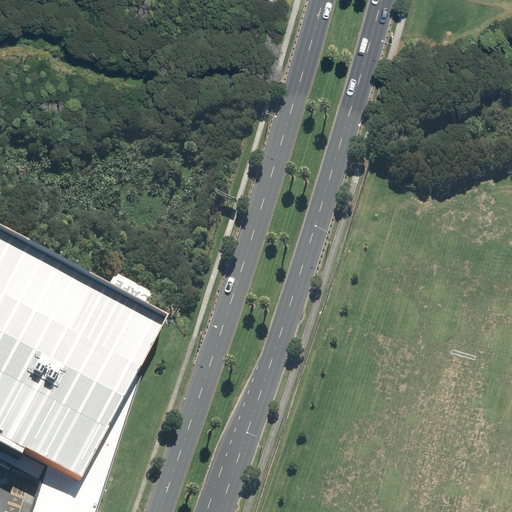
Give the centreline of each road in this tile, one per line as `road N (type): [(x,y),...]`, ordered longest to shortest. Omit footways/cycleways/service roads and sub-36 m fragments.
road 1 (primary): [(377,0),(216,511)]
road 2 (primary): [(155,511),(310,0)]
